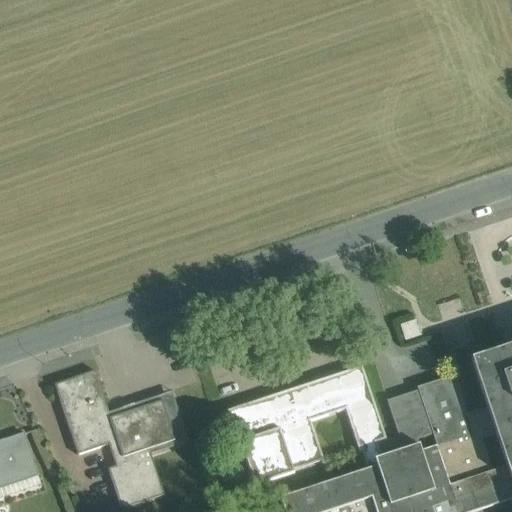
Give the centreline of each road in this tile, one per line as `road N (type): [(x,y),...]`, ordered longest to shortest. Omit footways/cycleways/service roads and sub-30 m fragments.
road 1 (residential): [(0,352),(511,177)]
road 2 (unknown): [(271,370),(310,355),(312,312),(274,303),(223,320)]
